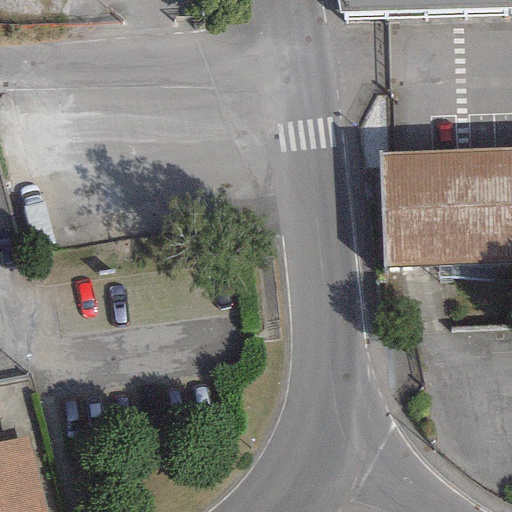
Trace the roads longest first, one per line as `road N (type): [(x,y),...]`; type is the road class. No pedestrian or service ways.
road 1 (tertiary): [(293,90),(355,370),(347,439),(322,495)]
road 2 (unclassified): [(0,72),(293,90)]
